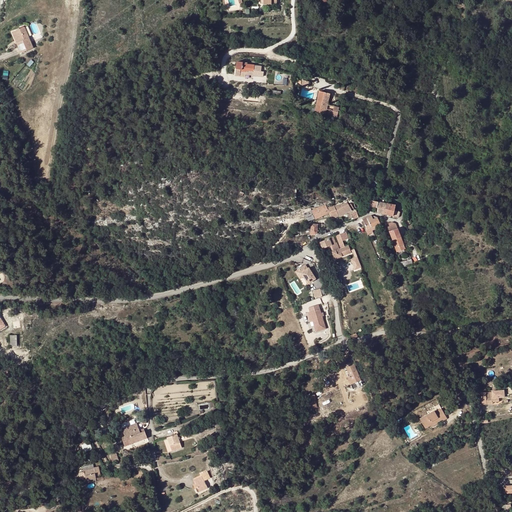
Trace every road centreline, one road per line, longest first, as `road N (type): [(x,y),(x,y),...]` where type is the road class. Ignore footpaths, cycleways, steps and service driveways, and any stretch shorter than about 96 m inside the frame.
road 1 (unclassified): [(311,254),(130,301),(0,298)]
road 2 (unclassified): [(340,344),(266,372),(146,384),(84,423)]
road 3 (unclassified): [(453,332),(495,511)]
road 4 (residential): [(84,423),(112,468),(147,466),(158,511)]
road 5 (unclassified): [(84,423),(58,470),(0,505)]
